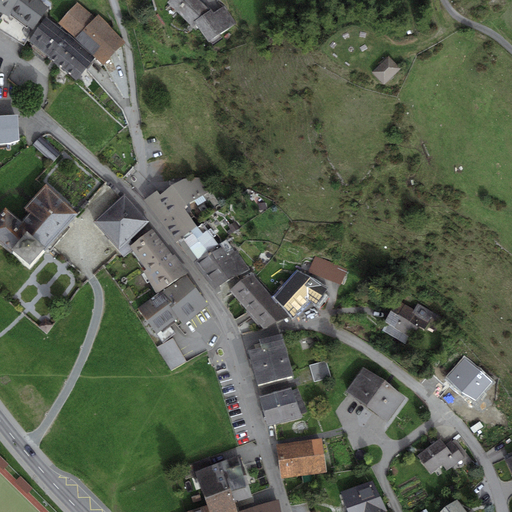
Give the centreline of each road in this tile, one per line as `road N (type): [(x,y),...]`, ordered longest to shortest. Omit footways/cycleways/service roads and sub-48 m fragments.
road 1 (residential): [(501,511),(488,470),(459,425),(368,351),(314,318),(234,342)]
road 2 (residential): [(133,196),(142,169),(127,43),(113,0)]
road 3 (track): [(23,449),(80,364),(99,314),(90,277)]
road 4 (residential): [(234,342),(133,196)]
road 5 (residential): [(285,511),(234,342)]
road 6 (residential): [(133,196),(46,121),(0,107)]
road 7 (primary): [(0,420),(80,511)]
